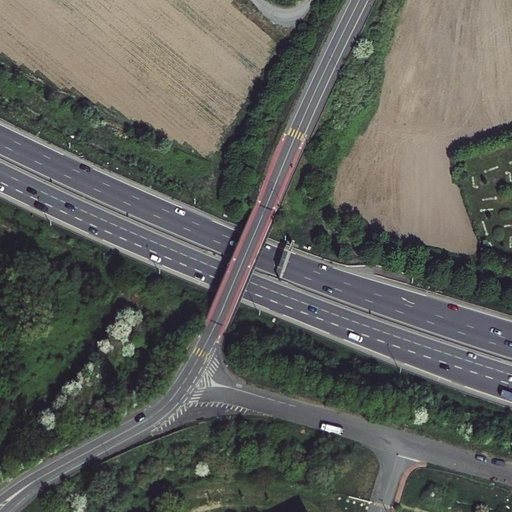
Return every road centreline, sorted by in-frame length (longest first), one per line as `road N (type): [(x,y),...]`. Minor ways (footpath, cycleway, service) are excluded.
road 1 (motorway): [(0,176),(268,294),(511,379)]
road 2 (motorway): [(511,339),(285,263),(0,138)]
road 3 (tertiary): [(359,0),(186,379)]
road 4 (unclassified): [(186,379),(511,474)]
road 5 (tertiary): [(186,379),(163,408),(83,454)]
